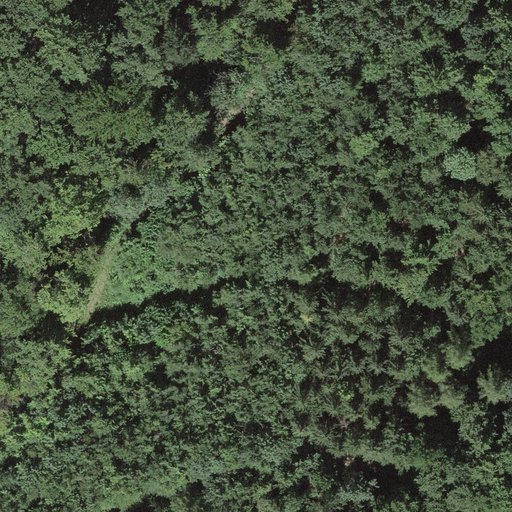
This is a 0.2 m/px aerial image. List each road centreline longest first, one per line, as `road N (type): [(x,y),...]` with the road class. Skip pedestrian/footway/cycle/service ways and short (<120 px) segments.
road 1 (track): [(0,414),(133,227),(219,138),(301,0)]
road 2 (track): [(96,511),(188,465),(263,451),(336,453),(396,469),(449,491),(471,511)]
